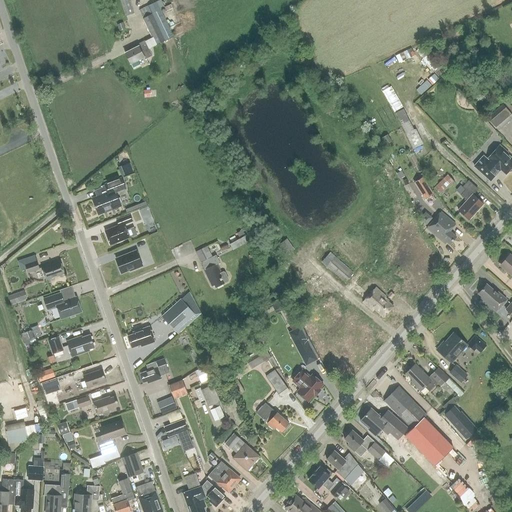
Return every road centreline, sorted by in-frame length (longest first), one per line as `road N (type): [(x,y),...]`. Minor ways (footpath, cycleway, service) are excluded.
road 1 (unclassified): [(177,511),(0,5)]
road 2 (residential): [(247,511),(511,212)]
